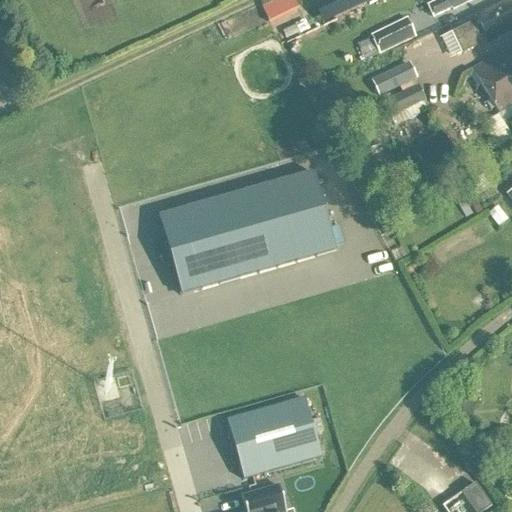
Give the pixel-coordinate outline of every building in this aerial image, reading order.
[(269,22),(300,9),(295,0),(276,0),(262,6),(269,22)] [(332,0),(325,3),(333,20),(375,0),(332,0)] [(443,0),(427,8),(432,20),(451,11),(475,0),(443,0)] [(511,13),(508,5),(475,21),(477,24),(451,36),(462,57),(511,33),(511,13)] [(379,57),(414,40),(405,21),(370,39),(379,57)] [(511,107),(511,61),(506,65),(497,57),(471,73),(498,117),(511,107)] [(409,65),(371,83),(378,99),(416,81),(409,65)] [(417,88),(381,105),(389,120),(425,103),(417,88)] [(511,138),(498,117),(482,128),(500,156),(511,147),(511,138)] [(180,299),(336,254),(313,176),(158,220),(180,299)] [(468,394),(448,396),(452,425),(472,423),(468,394)] [(321,462),(304,402),(225,424),(242,483),(321,462)] [(511,484),(501,470),(487,480),(502,502),(511,494),(511,484)] [(441,509),(443,511),(485,511),(490,509),(474,486),(441,509)] [(284,511),(278,489),(240,500),(243,511),(284,511)]
